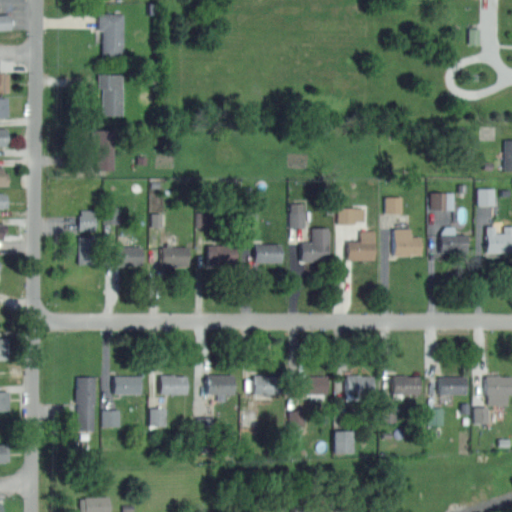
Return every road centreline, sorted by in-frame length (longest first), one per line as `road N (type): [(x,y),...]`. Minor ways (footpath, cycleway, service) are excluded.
road 1 (residential): [(37,0),(31,511)]
road 2 (residential): [(511,320),(34,316)]
